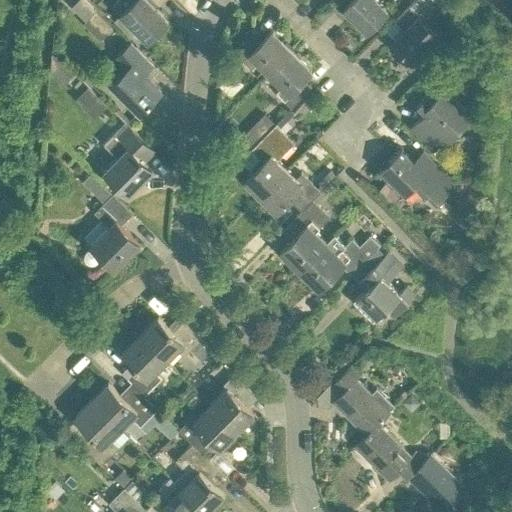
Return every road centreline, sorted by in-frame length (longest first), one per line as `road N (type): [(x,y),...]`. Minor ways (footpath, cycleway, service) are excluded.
road 1 (residential): [(187,267),(291,382),(309,503)]
road 2 (residential): [(216,0),(202,32),(187,267)]
road 3 (residential): [(187,267),(122,294),(40,383)]
road 4 (residential): [(279,0),(372,94),(352,134)]
